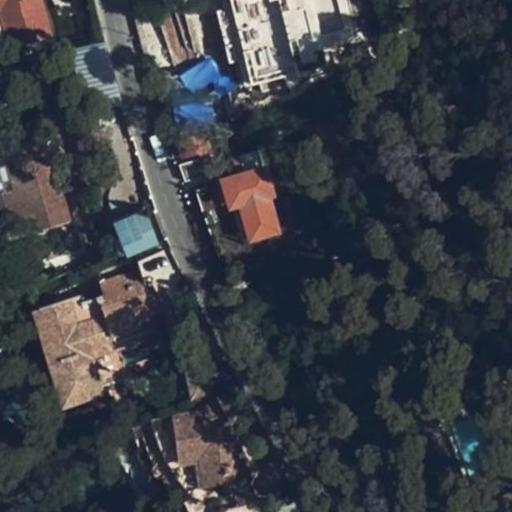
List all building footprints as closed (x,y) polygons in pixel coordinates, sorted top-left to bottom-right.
[(0,0),(0,61),(6,61),(56,48),(42,0),(0,0)] [(222,0),(225,10),(219,12),(232,61),(240,59),(246,86),(288,75),(286,68),(316,61),(313,49),(324,47),(311,0),(222,0)] [(96,42),(76,46),(81,76),(101,73),(96,42)] [(127,151),(109,111),(93,119),(111,159),(127,151)] [(25,132),(0,138),(0,208),(9,206),(15,230),(44,221),(45,224),(70,216),(70,215),(54,163),(65,159),(56,135),(49,136),(47,129),(26,135),(25,132)] [(198,154),(194,137),(178,141),(181,158),(198,154)] [(210,187),(198,191),(231,272),(268,257),(260,236),(279,229),(270,202),(276,200),(265,169),(221,183),(219,179),(208,182),(210,187)] [(154,204),(152,199),(131,208),(115,213),(129,251),(166,237),(156,210),(154,204)] [(24,320),(56,420),(98,406),(84,361),(151,339),(144,318),(159,313),(151,286),(144,288),(140,275),(97,289),(102,303),(84,309),(81,302),(24,320)] [(190,380),(213,374),(209,359),(186,365),(190,380)] [(195,397),(218,391),(213,374),(190,380),(195,397)] [(251,416),(238,389),(221,397),(234,424),(251,416)] [(152,468),(167,491),(253,477),(218,409),(146,419),(137,432),(152,468)] [(511,511),(511,490),(496,496),(501,511),(511,511)]
